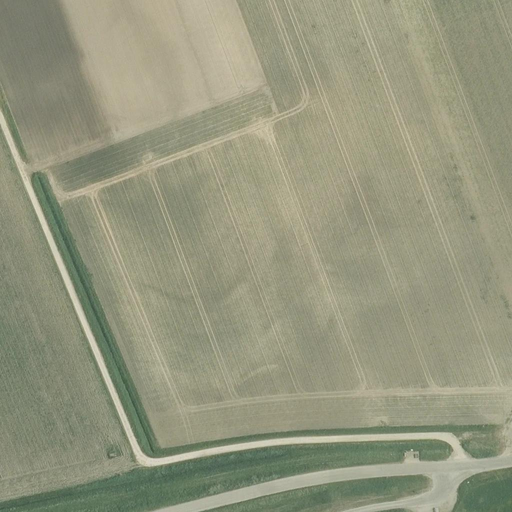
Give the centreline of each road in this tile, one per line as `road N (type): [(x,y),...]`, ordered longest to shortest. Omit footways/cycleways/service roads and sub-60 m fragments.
road 1 (unclassified): [(457,468),(450,437),(277,444),(145,465),(0,115)]
road 2 (tertiary): [(185,511),(314,480),(457,468)]
